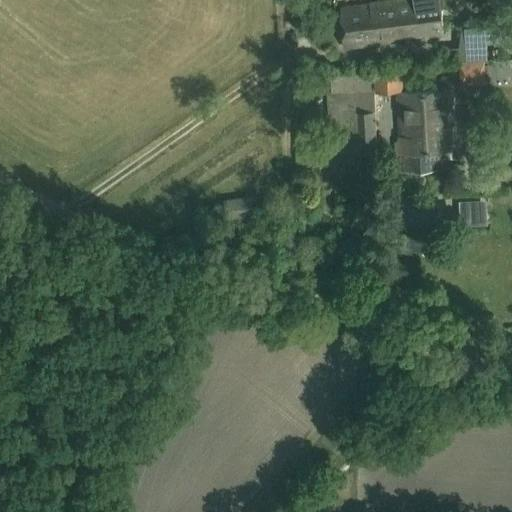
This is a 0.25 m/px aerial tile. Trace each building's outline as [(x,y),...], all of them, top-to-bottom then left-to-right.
[(367,6),(339,9),(344,48),(374,44),(373,40),(443,31),(439,0),(396,0),(366,4),(367,6)] [(483,60),(458,61),(459,86),(484,85),(483,60)] [(400,66),(371,68),(373,93),(393,92),(392,87),(401,86),(400,66)] [(372,90),(370,90),(331,91),(332,124),(339,124),(340,145),(330,146),(330,149),(338,148),(338,150),(374,149),(372,90)] [(452,140),(449,90),(396,93),(399,137),(402,136),(402,143),(395,143),(397,169),(439,167),(438,149),(448,148),(447,141),(452,140)] [(250,198),(223,201),(225,218),(252,214),(250,198)]
